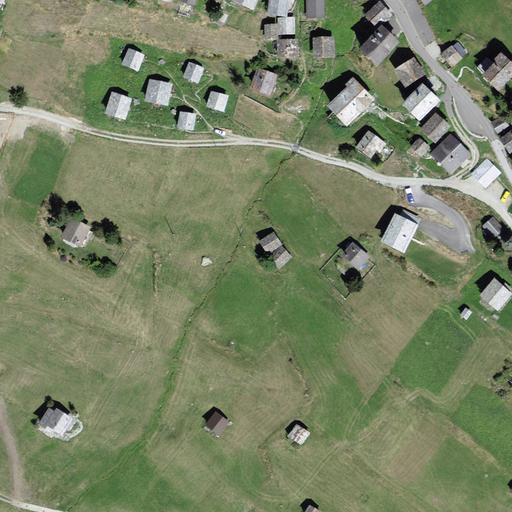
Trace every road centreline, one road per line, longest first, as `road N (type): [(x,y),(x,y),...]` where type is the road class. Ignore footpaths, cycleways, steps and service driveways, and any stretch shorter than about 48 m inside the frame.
road 1 (track): [(294,149),(140,141),(0,107)]
road 2 (track): [(452,83),(449,121),(475,160),(454,179),(391,183),(294,149)]
road 3 (residential): [(511,177),(482,120),(423,53),(390,0)]
